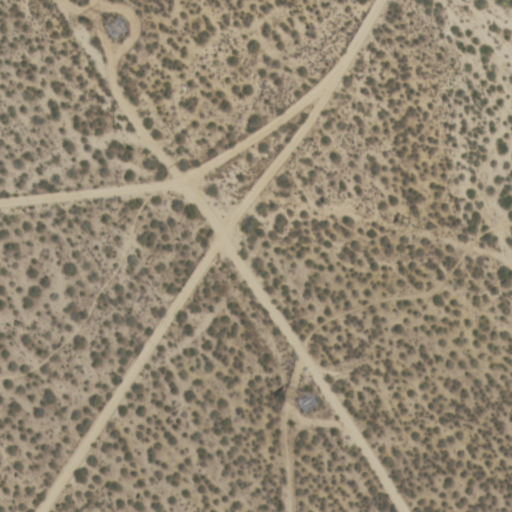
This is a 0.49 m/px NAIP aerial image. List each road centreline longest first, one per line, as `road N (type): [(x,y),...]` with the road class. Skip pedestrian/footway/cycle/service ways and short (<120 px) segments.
road 1 (track): [(226,241),(406,511),(285,400),(297,346)]
road 2 (track): [(41,511),(324,88)]
road 3 (track): [(0,213),(190,188),(273,140),(324,88)]
